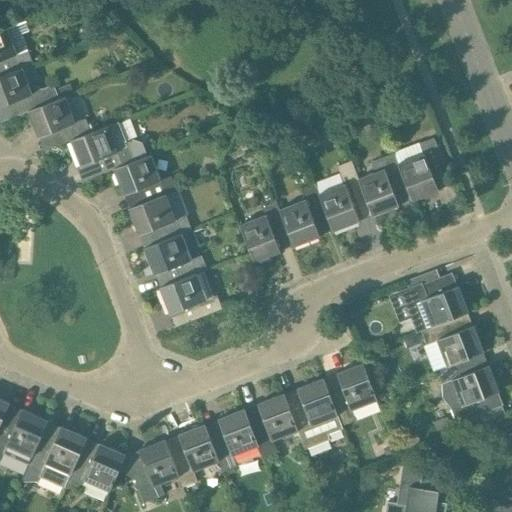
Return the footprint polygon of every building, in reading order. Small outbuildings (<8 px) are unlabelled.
[(0,76),(4,75),(23,68),(32,64),(22,36),(30,32),(26,21),(7,28),(0,30),(0,76)] [(0,76),(0,105),(14,100),(20,115),(27,111),(36,108),(58,100),(67,96),(74,94),(70,84),(54,90),(52,85),(42,89),(31,84),(29,85),(23,68),(13,72),(4,75),(0,76)] [(67,96),(58,100),(36,108),(27,111),(37,137),(61,128),(67,142),(70,141),(70,140),(92,132),(86,118),(76,122),(67,96)] [(121,121),(92,132),(70,140),(70,141),(80,166),(104,157),(109,171),(114,169),(124,165),(149,156),(146,147),(136,143),(130,145),(121,121)] [(423,154),(398,163),(401,171),(404,179),(403,179),(412,202),(439,192),(430,168),(444,163),(434,138),(420,144),(423,154)] [(152,199),(166,194),(177,190),(172,176),(162,180),(152,154),(149,156),(124,165),(114,169),(123,195),(147,186),(152,199)] [(361,186),(364,194),(373,217),(400,207),(391,184),(403,179),(404,179),(401,171),(398,163),(395,154),(371,163),(375,173),(359,179),(361,186)] [(344,185),(319,194),(325,209),(324,209),(333,233),(359,223),(350,199),(364,194),(359,179),(352,161),(337,166),(344,185)] [(305,200),(280,209),(280,210),(285,224),(294,248),(320,238),(311,214),(324,209),(325,209),(319,194),(315,184),(301,190),(305,200)] [(176,220),(166,194),(152,199),(129,208),(139,234),(162,225),(167,239),(168,239),(182,234),(193,230),(187,215),(176,220)] [(272,229),(285,224),(280,210),(280,209),(277,199),(262,205),(266,215),(240,225),(254,263),(281,253),(272,229)] [(178,265),(183,278),(197,273),(197,274),(204,271),(208,269),(203,255),(191,259),(182,234),(168,239),(167,239),(144,248),(154,274),(178,265)] [(405,291),(402,292),(417,332),(420,331),(445,321),(469,312),(459,286),(435,295),(430,281),(440,278),(437,269),(407,281),(410,289),(405,291)] [(183,278),(159,287),(169,314),(193,304),(198,318),(223,308),(218,294),(214,296),(204,271),(197,274),(197,273),(183,278)] [(460,360),(461,361),(484,352),(474,326),(451,335),(445,321),(420,331),(425,345),(423,346),(432,370),(435,369),(445,366),(460,360)] [(363,340),(357,342),(361,353),(372,349),(369,342),(363,340)] [(461,431),(507,413),(489,365),(466,374),(461,361),(460,360),(445,366),(435,369),(441,386),(444,385),(445,399),(453,409),(461,431)] [(346,396),(333,401),(342,425),(356,420),(352,409),(378,400),(363,362),(337,372),(346,396)] [(298,399),(288,403),(293,417),(295,423),(298,430),(305,450),(330,440),(328,435),(343,429),(342,425),(333,401),(324,378),(297,388),(300,395),(298,399)] [(259,418),(250,422),(254,432),(253,432),(255,438),(258,446),(262,456),(277,450),(273,440),(298,430),(295,423),(293,417),(288,403),(284,394),(258,404),(260,410),(257,411),(259,418)] [(0,426),(11,403),(0,398),(0,426)] [(0,461),(0,462),(4,454),(29,465),(35,451),(38,444),(46,426),(48,420),(22,409),(12,432),(0,426),(0,461)] [(253,432),(254,432),(250,422),(245,409),(218,419),(227,443),(214,448),(219,461),(223,472),(238,466),(234,455),(258,446),(253,432)] [(214,448),(205,424),(179,434),(188,458),(174,463),(179,477),(183,487),(199,481),(195,470),(219,461),(214,448)] [(28,467),(21,482),(36,482),(38,478),(64,489),(66,484),(77,461),(87,438),(61,426),(59,432),(46,426),(38,444),(35,451),(29,465),(28,467)] [(422,445),(419,436),(404,442),(407,451),(422,445)] [(125,456),(119,471),(135,478),(144,502),(159,496),(164,494),(160,484),(179,477),(174,463),(165,440),(140,450),(146,466),(125,456)] [(77,461),(66,484),(79,490),(84,480),(109,491),(126,455),(100,443),(89,466),(77,461)] [(383,447),(386,458),(397,455),(394,444),(383,447)] [(386,500),(384,511),(454,511),(459,483),(423,477),(424,468),(402,464),(396,502),(386,500)] [(497,502),(482,508),(484,511),(511,511),(511,502),(499,507),(497,502)]
